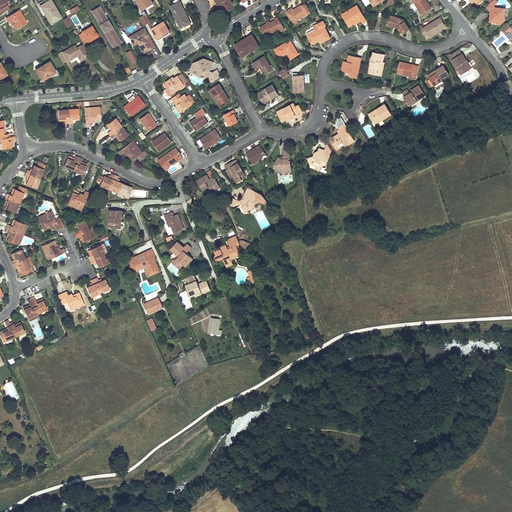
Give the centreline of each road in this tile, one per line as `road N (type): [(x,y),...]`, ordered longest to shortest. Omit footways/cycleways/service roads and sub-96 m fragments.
road 1 (residential): [(321,83),(323,61),(345,39),(378,36),(430,49),(466,28)]
road 2 (residential): [(28,154),(47,145),(76,148),(146,183),(175,179)]
road 3 (residential): [(15,98),(105,91),(142,79)]
